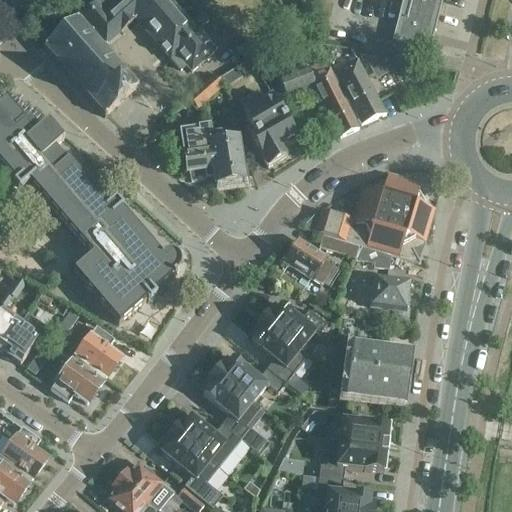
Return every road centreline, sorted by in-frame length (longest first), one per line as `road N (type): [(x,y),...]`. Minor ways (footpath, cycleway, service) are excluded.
road 1 (residential): [(242,264),(22,53)]
road 2 (tertiary): [(242,264),(305,188),(351,155),(422,130),(460,135)]
road 3 (tertiary): [(95,453),(242,264)]
road 4 (secondary): [(485,187),(461,354)]
road 5 (secondary): [(438,511),(461,354)]
road 6 (secondary): [(461,354),(511,213)]
